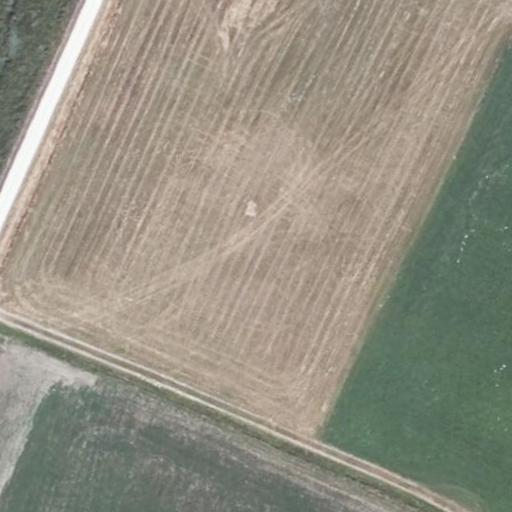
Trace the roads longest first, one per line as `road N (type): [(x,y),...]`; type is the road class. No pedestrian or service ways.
road 1 (track): [(432,511),(0,314)]
road 2 (track): [(96,0),(0,214)]
